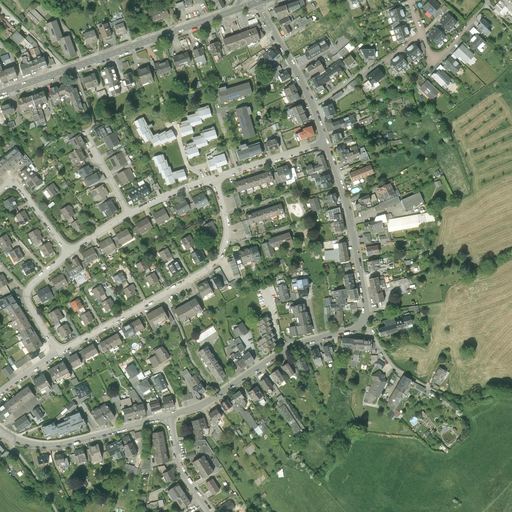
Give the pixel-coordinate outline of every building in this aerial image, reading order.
[(176,4),(178,10),(186,8),(185,7),(193,4),(191,0),(189,0),(183,2),(183,1),(176,4)] [(225,6),(221,0),(214,0),(215,1),(220,9),(225,6)] [(429,0),(422,8),(427,12),(436,3),(432,0),(429,0)] [(511,3),(508,0),(500,0),(493,7),(495,9),(499,12),(504,6),(511,12),(511,3)] [(289,13),(300,7),(298,1),(286,5),(289,13)] [(440,8),(436,3),(427,12),(431,17),(440,8)] [(286,5),(274,9),(277,16),(277,17),(289,13),(286,5)] [(166,6),(149,12),(152,21),(168,15),(169,15),(167,10),(166,6)] [(33,7),(27,14),(37,24),(43,18),(33,7)] [(388,13),(390,18),(403,14),(401,8),(388,13)] [(405,19),(403,14),(390,18),(392,24),(405,19)] [(448,14),(444,18),(454,27),(458,22),(448,14)] [(307,20),(305,16),(301,19),(296,22),(300,28),(313,21),(311,17),(307,20)] [(476,25),(486,34),(490,30),(487,27),(490,24),(482,16),(479,19),(481,20),(476,25)] [(114,22),(115,26),(124,23),(126,31),(123,32),(124,33),(130,31),(125,18),(114,22)] [(279,22),(282,27),(287,25),(292,23),(289,18),(279,22)] [(449,32),(454,27),(444,18),(440,23),(449,32)] [(0,21),(0,27),(8,34),(10,32),(7,30),(9,29),(7,27),(6,29),(3,26),(5,24),(1,20),(0,21)] [(52,42),(59,40),(63,39),(56,21),(46,24),(52,42)] [(100,27),(103,38),(112,35),(107,22),(103,24),(103,26),(100,27)] [(124,23),(115,26),(118,33),(123,32),(126,31),(124,23)] [(290,32),(287,25),(282,27),(286,34),(290,32)] [(393,30),(395,35),(407,31),(405,26),(393,30)] [(236,35),(242,32),(240,27),(234,29),(236,35)] [(480,33),(473,27),(469,32),(473,35),(474,33),(476,35),(476,34),(477,36),(480,33)] [(258,33),(256,28),(241,33),(245,45),(260,39),(258,33)] [(437,28),(432,33),(442,42),(446,37),(437,28)] [(84,34),(87,45),(98,41),(94,30),(84,34)] [(11,37),(18,44),(24,38),(16,31),(13,34),(11,37)] [(409,37),(407,31),(395,35),(397,41),(409,37)] [(245,45),(241,33),(223,40),(227,51),(245,45)] [(438,46),(442,42),(432,33),(428,38),(438,46)] [(477,36),(476,34),(476,35),(474,37),(474,36),(470,40),(468,43),(477,51),(480,48),(480,47),(481,45),(482,46),(485,43),(477,36)] [(28,36),(25,39),(33,46),(34,49),(38,48),(37,43),(28,36)] [(69,36),(63,39),(59,40),(65,58),(75,54),(69,36)] [(34,49),(33,46),(25,39),(24,38),(18,44),(18,45),(23,49),(21,50),(23,55),(25,54),(28,53),(27,51),(30,49),(31,50),(34,49)] [(329,48),(324,40),(317,44),(322,52),(329,48)] [(221,51),(218,42),(214,43),(209,45),(212,54),(221,51)] [(338,52),(337,54),(332,57),(335,62),(340,59),(342,57),(349,51),(350,52),(355,47),(350,42),(338,52)] [(308,60),(322,52),(317,44),(316,43),(306,49),(308,52),(304,54),(308,60)] [(415,45),(411,49),(417,56),(421,53),(415,45)] [(466,49),(462,45),(455,52),(459,56),(466,63),(473,56),(467,50),(470,48),(468,47),(466,49)] [(274,46),(271,49),(277,56),(280,53),(274,46)] [(38,48),(34,49),(41,69),(48,67),(44,57),(42,58),(38,48)] [(204,54),(202,48),(193,51),(196,57),(204,54)] [(32,72),(41,69),(34,49),(31,50),(34,60),(31,62),(28,53),(25,54),(32,72)] [(273,59),(277,56),(271,49),(267,52),(273,59)] [(412,60),(417,56),(411,49),(406,52),(412,60)] [(364,59),(367,59),(367,50),(360,50),(358,51),(360,55),(363,57),(364,59)] [(219,59),(222,58),(221,54),(222,54),(221,51),(212,54),(213,57),(218,55),(219,59)] [(187,52),(180,55),(183,64),(191,62),(187,52)] [(263,55),(265,58),(269,63),(273,59),(267,52),(263,55)] [(24,75),(32,72),(25,54),(23,55),(21,55),(24,64),(21,65),(24,75)] [(176,67),(183,64),(180,55),(173,57),(176,67)] [(355,61),(350,55),(343,61),(346,65),(349,69),(353,66),(352,64),(355,61)] [(401,55),(396,59),(404,68),(408,64),(401,55)] [(46,58),(49,66),(54,64),(52,59),(50,60),(49,57),(46,58)] [(449,57),(443,64),(454,74),(460,68),(449,57)] [(262,68),(269,63),(265,58),(258,64),(262,68)] [(336,64),(340,69),(346,65),(343,61),(341,59),(336,64)] [(399,71),(404,68),(396,59),(392,62),(399,71)] [(167,61),(161,63),(164,73),(171,70),(167,61)] [(312,65),(306,68),(310,75),(319,71),(321,74),(325,71),(319,61),(316,62),(315,64),(315,66),(313,66),(312,65)] [(158,75),(164,73),(161,63),(159,64),(159,63),(154,64),(158,75)] [(255,74),(262,68),(258,64),(258,63),(251,68),(255,74)] [(0,79),(1,83),(8,80),(5,70),(2,71),(0,64),(0,79)] [(336,64),(329,69),(334,77),(342,71),(340,69),(336,64)] [(14,67),(5,70),(8,80),(17,77),(14,67)] [(107,85),(109,85),(116,82),(118,81),(113,67),(101,71),(107,85)] [(153,79),(148,67),(137,71),(140,79),(142,84),(153,79)] [(384,76),(378,68),(366,78),(368,80),(372,85),(384,76)] [(321,74),(317,76),(322,85),(334,77),(329,69),(325,71),(321,74)] [(290,77),(287,71),(280,74),(279,75),(279,76),(282,82),(290,77)] [(443,72),(442,71),(440,73),(438,71),(435,74),(434,73),(431,76),(441,87),(445,83),(446,81),(448,83),(451,79),(451,80),(451,79),(443,72)] [(99,86),(94,73),(82,77),(84,82),(87,90),(99,86)] [(134,82),(131,73),(124,76),(125,81),(127,85),(134,82)] [(314,89),(322,85),(317,76),(310,80),(314,89)] [(372,85),(368,80),(363,84),(368,91),(373,87),(372,85)] [(427,81),(419,90),(431,101),(439,93),(427,81)] [(119,92),(116,82),(109,85),(112,95),(113,94),(119,92)] [(252,94),(249,82),(216,91),(220,103),(252,94)] [(298,90),(294,83),(290,85),(291,86),(284,89),(287,95),(298,90)] [(61,87),(58,88),(56,89),(59,97),(65,95),(64,93),(66,86),(66,84),(61,85),(61,87)] [(65,98),(70,97),(74,89),(73,87),(68,84),(66,86),(64,93),(65,95),(65,98)] [(56,89),(58,88),(57,86),(50,89),(54,102),(60,100),(59,97),(56,89)] [(72,100),(73,104),(74,104),(77,99),(80,98),(76,88),(74,89),(70,97),(71,100),(72,100)] [(105,90),(97,92),(100,102),(102,101),(101,97),(107,95),(105,90)] [(301,97),(298,90),(287,95),(290,102),(295,100),(295,101),(301,97)] [(341,91),(332,98),(333,100),(343,94),(341,91)] [(44,92),(32,96),(35,105),(37,105),(47,101),(44,92)] [(26,98),(24,99),(28,108),(33,106),(35,105),(32,96),(26,98)] [(402,101),(400,96),(391,99),(393,104),(402,101)] [(74,104),(73,104),(75,111),(76,112),(76,111),(83,109),(82,104),(80,98),(77,99),(74,104)] [(28,109),(28,108),(24,99),(18,101),(20,106),(22,111),(28,109)] [(13,106),(11,106),(10,104),(1,107),(4,116),(9,114),(13,112),(15,111),(13,106)] [(296,107),(289,110),(295,125),(308,120),(302,104),(296,107)] [(336,114),(332,104),(323,108),(327,117),(336,114)] [(32,116),(35,122),(37,121),(40,120),(35,105),(33,106),(33,107),(31,108),(33,116),(32,116)] [(37,106),(37,105),(35,105),(40,120),(44,119),(39,106),(38,106),(37,106)] [(179,126),(180,128),(191,125),(189,118),(200,115),(198,111),(209,108),(208,105),(206,106),(206,107),(196,109),(197,111),(195,112),(195,114),(187,116),(188,120),(180,122),(181,125),(179,126)] [(255,136),(246,107),(235,110),(243,140),(255,136)] [(198,111),(200,115),(201,120),(204,119),(204,118),(211,116),(209,108),(198,111)] [(202,123),(201,120),(200,115),(189,118),(191,125),(192,127),(195,126),(195,125),(202,123)] [(353,115),(338,120),(341,127),(341,128),(356,123),(353,115)] [(148,126),(143,118),(134,123),(138,129),(136,130),(140,137),(141,136),(145,143),(151,140),(155,147),(161,143),(162,145),(169,141),(169,142),(176,139),(171,130),(166,133),(165,131),(158,135),(158,134),(153,136),(149,129),(153,127),(151,124),(148,126)] [(324,122),(328,132),(334,130),(331,123),(330,120),(324,122)] [(334,130),(341,127),(338,120),(331,123),(334,130)] [(104,125),(100,127),(95,130),(100,140),(104,138),(109,135),(104,125)] [(193,133),(192,127),(191,125),(180,128),(183,137),(186,136),(186,135),(193,133)] [(185,148),(186,149),(197,146),(195,140),(205,137),(204,133),(214,130),(213,127),(212,128),(202,131),(202,133),(200,134),(201,136),(192,138),(194,142),(192,143),(193,146),(187,147),(185,148)] [(314,135),(311,127),(304,129),(304,131),(296,135),(297,137),(298,137),(300,142),(307,139),(306,138),(314,135)] [(204,133),(205,137),(207,142),(210,141),(210,140),(217,138),(214,130),(204,133)] [(118,136),(116,132),(109,135),(104,138),(110,149),(120,144),(116,137),(118,136)] [(342,139),(340,133),(331,136),(333,142),(342,139)] [(85,145),(80,134),(76,137),(70,140),(76,150),(80,148),(85,145)] [(276,142),(280,141),(282,146),(284,145),(281,134),(278,135),(274,136),(275,139),(276,142)] [(208,145),(207,142),(205,137),(195,140),(197,146),(197,149),(201,148),(200,147),(208,145)] [(276,142),(275,139),(266,142),(267,144),(269,151),(276,148),(276,149),(278,149),(276,142)] [(262,153),(259,142),(234,150),(238,161),(262,153)] [(199,155),(197,149),(197,146),(186,149),(189,159),(192,158),(192,157),(199,155)] [(343,163),(347,162),(345,155),(348,153),(347,149),(345,150),(343,146),(335,149),(340,163),(342,162),(343,163)] [(352,152),(348,153),(345,155),(347,162),(350,160),(358,156),(360,155),(358,150),(356,146),(350,148),(352,152)] [(358,150),(360,155),(358,156),(361,163),(369,160),(364,147),(358,150)] [(22,155),(16,148),(4,157),(12,166),(21,159),(23,157),(22,155)] [(80,148),(76,150),(70,153),(75,164),(86,158),(80,148)] [(115,169),(121,165),(127,162),(122,152),(110,159),(115,169)] [(24,153),(22,155),(23,157),(21,159),(26,165),(31,161),(24,153)] [(224,154),(213,157),(213,159),(208,161),(211,170),(217,168),(216,167),(227,163),(226,160),(224,154)] [(320,164),(322,169),(323,171),(328,169),(325,162),(326,161),(323,154),(316,157),(319,164),(320,164)] [(187,179),(184,170),(172,173),(170,167),(169,167),(167,160),(165,161),(163,155),(154,158),(156,165),(157,165),(159,172),(161,171),(163,178),(165,178),(167,185),(175,183),(174,180),(179,179),(179,182),(187,179)] [(12,166),(4,157),(0,160),(0,175),(0,176),(12,166)] [(78,167),(79,170),(87,166),(84,161),(73,167),(75,169),(78,167)] [(35,168),(32,164),(27,168),(25,170),(20,174),(26,181),(35,175),(32,171),(35,168)] [(87,166),(79,170),(83,177),(92,171),(89,165),(87,166)] [(288,169),(287,165),(281,167),(286,180),(291,179),(288,169)] [(308,174),(315,171),(313,167),(312,165),(306,167),(308,174)] [(373,173),(370,165),(363,168),(366,176),(373,173)] [(286,180),(281,167),(276,169),(277,172),(281,182),(286,180)] [(135,178),(129,168),(126,170),(118,174),(123,184),(135,178)] [(288,169),(291,179),(292,183),(295,182),(295,180),(297,179),(294,168),(288,169)] [(366,176),(363,168),(356,171),(359,179),(366,176)] [(271,171),(263,173),(266,182),(273,180),(271,174),(271,171)] [(358,184),(356,180),(359,179),(356,171),(349,173),(353,182),(354,185),(358,184)] [(100,179),(97,173),(85,179),(88,185),(100,179)] [(263,173),(256,176),(259,185),(266,182),(263,173)] [(36,174),(35,175),(26,181),(28,184),(29,183),(32,187),(31,189),(32,190),(34,190),(34,189),(35,188),(41,183),(39,182),(40,180),(36,174)] [(317,185),(321,184),(323,190),(334,187),(332,181),(330,174),(321,177),(322,179),(316,181),(317,185)] [(256,176),(249,178),(252,187),(259,185),(256,176)] [(249,178),(242,181),(245,189),(252,187),(249,178)] [(242,181),(235,183),(237,191),(238,192),(245,189),(242,181)] [(59,192),(52,183),(42,191),(49,200),(59,192)] [(145,184),(137,188),(142,198),(151,194),(145,184)] [(378,189),(381,194),(392,189),(389,184),(384,186),(378,189)] [(91,191),(94,196),(96,201),(101,199),(105,196),(109,195),(106,190),(104,185),(96,189),(91,191)] [(137,188),(128,193),(134,203),(142,198),(137,188)] [(392,189),(381,194),(383,200),(394,194),(392,189)] [(242,205),(238,192),(237,191),(232,193),(237,207),(242,205)] [(423,202),(419,192),(401,200),(405,210),(423,202)] [(209,203),(203,193),(192,199),(194,202),(196,207),(198,209),(209,203)] [(328,196),(330,204),(335,202),(338,201),(336,194),(328,196)] [(394,194),(383,200),(384,203),(396,198),(394,194)] [(369,196),(369,195),(358,200),(359,204),(364,203),(370,202),(369,196)] [(13,197),(4,202),(9,212),(11,211),(16,208),(18,207),(13,197)] [(397,197),(396,198),(384,203),(373,207),(375,212),(400,202),(397,197)] [(320,210),(317,198),(310,200),(312,209),(307,210),(309,213),(320,210)] [(185,199),(174,206),(179,216),(191,209),(189,205),(185,199)] [(118,213),(112,200),(106,203),(99,206),(101,211),(105,209),(110,217),(118,213)] [(364,203),(359,204),(355,204),(356,211),(366,209),(364,203)] [(283,213),(280,204),(273,206),(276,215),(283,213)] [(75,215),(69,205),(60,210),(66,220),(67,219),(71,216),(75,215)] [(276,215),(273,206),(266,208),(269,218),(276,215)] [(164,208),(153,215),(154,217),(157,222),(158,224),(169,218),(164,208)] [(269,218),(266,208),(259,211),(262,220),(269,218)] [(29,220),(24,210),(19,213),(15,215),(21,225),(29,220)] [(262,220),(259,211),(252,213),(255,222),(262,220)] [(255,222),(252,213),(245,215),(246,220),(248,225),(255,222)] [(343,221),(341,214),(333,215),(333,219),(334,223),(343,221)] [(374,221),(363,224),(365,230),(372,228),(374,233),(384,231),(382,223),(386,222),(385,214),(375,217),(374,221)] [(426,223),(424,214),(388,220),(389,223),(387,224),(388,229),(388,232),(419,227),(418,222),(421,222),(422,224),(426,223)] [(67,226),(71,223),(74,221),(71,216),(67,219),(68,222),(65,223),(67,226)] [(141,232),(141,233),(153,226),(152,225),(149,220),(147,217),(136,223),(137,225),(141,232)] [(85,228),(80,219),(74,221),(71,223),(76,233),(85,228)] [(252,236),(248,225),(246,220),(241,222),(247,238),(252,236)] [(344,230),(343,221),(334,223),(336,231),(339,231),(342,230),(344,230)] [(217,231),(212,222),(203,227),(208,236),(217,231)] [(42,238),(37,229),(28,234),(30,238),(33,243),(40,240),(42,238)] [(132,238),(127,229),(116,235),(117,236),(121,244),(132,238)] [(379,237),(380,242),(390,240),(388,232),(388,229),(385,230),(386,236),(379,237)] [(289,233),(276,237),(279,245),(286,242),(288,248),(294,246),(293,245),(291,238),(289,233)] [(10,245),(12,244),(7,235),(0,238),(0,243),(3,249),(10,245)] [(190,235),(181,240),(186,249),(187,249),(192,246),(195,244),(190,235)] [(117,236),(111,239),(116,248),(116,249),(122,246),(121,244),(117,236)] [(110,237),(98,243),(100,247),(104,254),(116,248),(111,239),(110,237)] [(272,247),(279,245),(276,237),(262,242),(266,256),(268,255),(269,257),(273,255),(272,253),(274,253),(272,247)] [(36,249),(40,247),(43,245),(40,240),(33,243),(36,249)] [(54,252),(48,242),(43,245),(40,247),(45,256),(50,254),(54,252)] [(350,260),(347,242),(344,242),(339,243),(341,255),(340,255),(341,260),(341,262),(342,262),(349,260),(350,260)] [(13,250),(10,245),(3,249),(6,254),(13,250)] [(257,245),(251,247),(254,259),(260,257),(257,245)] [(379,252),(377,245),(366,247),(368,254),(379,252)] [(93,247),(81,254),(85,260),(87,264),(98,257),(97,256),(93,248),(93,247)] [(239,251),(239,252),(243,262),(254,259),(251,247),(239,251)] [(18,248),(10,253),(15,262),(24,257),(18,248)] [(167,248),(159,253),(163,261),(167,259),(172,256),(167,248)] [(205,258),(200,249),(195,252),(191,254),(196,264),(205,258)] [(239,252),(233,254),(234,258),(236,264),(243,262),(239,252)] [(73,263),(67,267),(72,276),(83,270),(82,268),(79,263),(76,258),(71,260),(73,263)] [(241,277),(236,264),(234,258),(228,259),(235,279),(241,277)] [(144,260),(136,265),(140,273),(144,271),(149,268),(144,260)] [(378,265),(377,260),(367,262),(369,271),(379,269),(378,265)] [(21,266),(27,275),(36,270),(30,261),(25,264),(21,266)] [(170,265),(169,265),(173,274),(182,269),(177,261),(175,262),(170,265)] [(64,269),(65,271),(69,278),(72,276),(67,267),(64,269)] [(216,273),(217,276),(223,286),(228,283),(221,270),(216,273)] [(70,281),(69,278),(65,271),(62,272),(62,274),(67,283),(70,281)] [(122,272),(114,277),(118,285),(122,283),(126,281),(127,280),(122,272)] [(147,277),(146,277),(150,286),(159,281),(154,273),(152,274),(147,277)] [(62,274),(51,280),(55,286),(57,289),(68,283),(67,283),(62,274)] [(356,289),(354,274),(344,276),(346,289),(347,289),(347,290),(356,289)] [(217,276),(212,279),(218,290),(223,287),(223,286),(217,276)] [(389,282),(390,288),(411,283),(410,277),(389,282)] [(292,284),(293,292),(294,293),(298,292),(299,297),(307,295),(306,287),(309,287),(308,278),(296,280),(297,283),(292,284)] [(378,279),(377,278),(369,280),(372,294),(381,292),(379,285),(378,279)] [(206,281),(196,287),(200,293),(202,298),(212,293),(206,281)] [(281,300),(281,301),(290,298),(286,284),(277,286),(281,300)] [(0,287),(0,290),(3,295),(10,292),(6,285),(0,287)] [(100,285),(92,290),(96,298),(105,294),(100,285)] [(123,290),(128,298),(136,293),(134,290),(136,289),(134,286),(133,285),(129,286),(125,289),(123,290)] [(48,287),(37,293),(38,295),(42,301),(42,302),(53,296),(52,294),(49,289),(48,287)] [(334,295),(335,295),(336,304),(342,304),(346,304),(345,298),(350,298),(349,294),(348,294),(347,290),(347,289),(346,289),(333,291),(334,295)] [(357,289),(356,289),(347,290),(348,294),(349,294),(350,298),(350,300),(359,298),(357,289)] [(381,292),(372,294),(374,303),(384,301),(381,292)] [(99,304),(102,302),(108,299),(105,294),(96,298),(99,304)] [(5,308),(16,302),(11,295),(0,299),(0,304),(3,309),(5,308)] [(37,304),(42,301),(38,295),(33,297),(37,304)] [(79,298),(70,303),(75,311),(79,309),(83,306),(79,298)] [(106,311),(115,306),(110,298),(108,299),(102,302),(106,311)] [(196,298),(189,302),(195,313),(196,315),(203,311),(196,298)] [(5,308),(8,315),(19,308),(16,302),(5,308)] [(188,317),(195,313),(189,302),(182,306),(188,317)] [(305,304),(294,306),(290,307),(292,314),(296,313),(307,311),(305,304)] [(189,318),(188,317),(182,306),(175,310),(176,313),(182,322),(189,318)] [(162,307),(154,311),(161,323),(168,319),(164,312),(162,307)] [(23,314),(19,308),(8,315),(12,321),(23,314)] [(58,308),(49,313),(54,323),(58,321),(63,318),(58,308)] [(167,310),(164,312),(168,319),(170,322),(174,321),(167,310)] [(82,315),(80,316),(85,324),(93,319),(89,311),(86,313),(82,315)] [(153,327),(161,323),(154,311),(146,315),(153,327)] [(296,313),(298,326),(310,324),(308,311),(307,311),(296,313)] [(342,311),(336,311),(336,314),(334,314),(334,319),(336,319),(336,324),(342,324),(342,311)] [(27,320),(23,314),(12,321),(10,322),(14,328),(17,326),(27,320)] [(272,324),(269,320),(271,319),(268,315),(257,323),(260,326),(258,327),(261,331),(260,332),(262,336),(263,338),(257,342),(260,346),(258,347),(261,351),(259,352),(262,356),(278,345),(275,341),(277,340),(274,336),(275,335),(271,330),(273,329),(270,325),(272,324)] [(401,318),(402,320),(403,325),(412,323),(409,316),(401,318)] [(397,331),(396,329),(394,322),(393,318),(384,321),(386,327),(378,329),(380,336),(397,331)] [(139,319),(130,324),(135,333),(144,328),(142,324),(140,320),(139,319)] [(31,327),(27,320),(17,326),(21,333),(31,327)] [(402,320),(394,322),(396,329),(404,327),(403,325),(402,320)] [(240,326),(233,331),(237,337),(243,333),(245,335),(249,332),(243,322),(239,325),(240,326)] [(61,326),(58,328),(63,338),(72,333),(66,323),(61,326)] [(311,323),(310,324),(298,326),(290,327),(292,336),(313,333),(311,323)] [(127,337),(135,333),(130,324),(122,328),(122,329),(125,334),(127,337)] [(195,338),(198,343),(216,332),(213,326),(195,338)] [(35,333),(31,327),(21,333),(20,333),(23,340),(35,333)] [(38,339),(35,333),(23,340),(22,341),(25,347),(38,339)] [(117,334),(108,338),(113,347),(122,342),(119,337),(117,334)] [(105,352),(113,347),(108,338),(100,343),(100,344),(103,349),(105,352)] [(233,341),(235,344),(237,347),(242,343),(239,338),(233,341)] [(343,348),(352,349),(353,339),(343,338),(343,348)] [(42,346),(38,339),(25,347),(29,353),(31,352),(32,352),(35,350),(42,346)] [(361,349),(362,349),(363,340),(353,339),(352,349),(355,349),(361,349)] [(372,340),(363,340),(362,349),(372,350),(372,342),(372,340)] [(246,349),(242,343),(237,347),(238,349),(240,351),(241,353),(246,349)] [(98,352),(93,344),(82,351),(87,358),(98,352)] [(332,344),(324,347),(326,353),(326,355),(331,354),(334,353),(332,344)] [(199,351),(209,367),(218,362),(207,346),(199,351)] [(155,351),(157,355),(162,363),(170,358),(167,351),(162,347),(155,351)] [(317,349),(311,351),(313,358),(317,356),(319,355),(318,353),(317,349)] [(358,361),(361,349),(355,349),(353,360),(358,361)] [(38,355),(35,350),(32,352),(31,352),(29,353),(27,355),(30,359),(30,360),(38,355)] [(234,354),(239,360),(243,357),(243,356),(241,353),(240,351),(234,354)] [(243,356),(243,357),(249,365),(255,360),(249,352),(243,356)] [(77,354),(68,358),(73,367),(82,363),(77,354)] [(27,355),(12,366),(15,370),(30,359),(27,355)] [(154,367),(162,363),(157,355),(149,359),(154,367)] [(240,371),(249,365),(243,357),(239,360),(235,363),(236,365),(239,369),(240,371)] [(303,357),(296,361),(302,373),(309,369),(303,357)] [(377,361),(374,363),(382,369),(385,365),(379,360),(377,361)] [(63,362),(56,366),(62,377),(69,373),(63,362)] [(228,377),(218,362),(209,367),(219,383),(228,377)] [(295,373),(288,363),(282,367),(289,377),(295,373)] [(138,374),(133,364),(126,369),(131,378),(136,375),(138,374)] [(6,377),(13,372),(8,366),(2,371),(6,377)] [(55,382),(62,377),(56,366),(48,371),(55,382)] [(439,368),(431,380),(438,384),(446,372),(439,368)] [(193,388),(197,386),(191,378),(192,377),(187,369),(182,372),(193,388)] [(278,369),(272,374),(275,380),(278,384),(285,380),(278,369)] [(384,375),(383,375),(380,371),(372,376),(375,381),(369,392),(379,397),(387,382),(384,378),(385,376),(384,375)] [(44,374),(34,380),(41,393),(51,388),(52,387),(49,383),(44,374)] [(195,375),(192,377),(191,378),(197,386),(201,383),(195,375)] [(403,375),(395,389),(402,393),(410,379),(403,375)] [(154,379),(157,385),(164,382),(161,376),(154,379)] [(267,377),(260,381),(267,391),(273,387),(267,377)] [(150,387),(146,380),(143,382),(139,385),(143,392),(150,387)] [(167,387),(164,382),(157,385),(160,391),(166,387),(167,387)] [(90,393),(85,383),(74,388),(79,399),(90,393)] [(206,391),(201,383),(197,386),(193,388),(199,397),(203,394),(202,393),(206,391)] [(57,384),(54,385),(55,388),(54,389),(58,396),(62,394),(57,384)] [(17,394),(17,395),(23,403),(34,395),(28,386),(17,394)] [(257,386),(248,392),(249,394),(248,394),(252,399),(253,398),(254,401),(263,395),(257,386)] [(395,389),(388,402),(395,406),(402,393),(395,389)] [(132,397),(136,397),(139,397),(134,390),(131,392),(111,397),(113,403),(132,397)] [(240,391),(233,396),(235,399),(240,407),(241,406),(246,403),(243,399),(244,398),(240,391)] [(192,399),(191,393),(179,396),(181,402),(192,399)] [(24,404),(23,403),(17,395),(6,403),(13,412),(24,404)] [(276,403),(279,408),(285,405),(301,429),(304,427),(282,395),(277,398),(279,401),(276,403)] [(162,399),(165,408),(174,406),(171,396),(162,399)] [(144,405),(139,397),(136,397),(138,406),(144,405)] [(227,399),(221,403),(226,410),(232,406),(229,402),(227,399)] [(235,399),(232,401),(239,410),(242,408),(241,406),(240,407),(235,399)] [(67,406),(67,407),(68,408),(71,411),(78,405),(74,400),(70,403),(67,406)] [(161,409),(158,400),(149,403),(151,409),(152,412),(161,409)] [(239,411),(239,410),(232,401),(229,402),(232,406),(236,413),(239,411)] [(388,402),(386,405),(392,411),(395,406),(388,402)] [(13,412),(6,403),(0,406),(0,416),(1,417),(2,417),(3,419),(13,412)] [(108,403),(100,408),(108,419),(108,420),(116,415),(108,403)] [(138,406),(133,407),(135,416),(146,414),(144,405),(138,406)] [(303,432),(301,429),(285,405),(279,408),(298,436),(303,432)] [(45,414),(43,411),(39,406),(34,410),(40,418),(45,414)] [(101,424),(108,419),(100,408),(100,407),(93,412),(101,424)] [(126,419),(135,416),(133,407),(124,410),(126,419)] [(244,411),(242,408),(239,410),(239,411),(252,431),(255,429),(258,427),(258,426),(248,411),(244,411)] [(217,409),(209,415),(212,420),(214,422),(222,417),(217,409)] [(83,417),(80,411),(72,414),(65,417),(66,419),(70,429),(71,431),(83,427),(82,425),(86,423),(85,420),(84,417),(83,417)] [(20,419),(25,426),(31,422),(26,415),(20,419)] [(203,428),(207,429),(204,418),(192,421),(194,428),(203,428)] [(20,419),(15,422),(20,429),(25,426),(20,419)] [(70,429),(66,419),(57,423),(56,423),(55,421),(43,425),(46,433),(51,432),(52,434),(60,431),(60,433),(70,429)] [(210,422),(216,431),(221,438),(225,444),(229,441),(217,424),(216,425),(214,422),(212,420),(210,422)] [(258,426),(258,427),(262,433),(268,429),(264,423),(258,426)] [(202,440),(203,428),(194,428),(193,445),(201,446),(206,446),(206,441),(206,440),(205,440),(202,440)] [(157,453),(166,451),(163,431),(153,433),(157,453)] [(216,441),(221,438),(216,431),(213,433),(214,434),(212,435),(216,441)] [(120,440),(123,446),(132,442),(128,435),(120,440)] [(121,448),(123,446),(120,440),(105,447),(107,451),(110,456),(116,453),(122,450),(121,448)] [(214,453),(206,441),(206,446),(206,453),(214,453)] [(137,452),(132,442),(123,446),(128,456),(137,452)] [(256,447),(252,443),(249,445),(250,446),(248,448),(246,446),(243,448),(249,455),(257,450),(255,448),(256,447)] [(102,458),(98,444),(89,447),(90,449),(92,454),(93,460),(93,461),(102,458)] [(83,449),(75,451),(75,454),(77,461),(78,464),(87,462),(84,450),(83,449)] [(125,456),(122,450),(116,453),(118,459),(125,456)] [(168,462),(166,451),(157,453),(156,453),(157,463),(168,462)] [(53,454),(38,455),(39,463),(53,462),(53,454)] [(63,454),(54,456),(56,464),(61,463),(62,468),(69,467),(67,458),(64,459),(63,454)] [(203,455),(193,462),(203,477),(213,471),(203,455)] [(8,473),(10,471),(3,464),(1,466),(8,473)] [(124,471),(133,474),(135,467),(126,464),(124,471)] [(162,474),(163,473),(168,472),(164,466),(158,467),(162,474)] [(163,473),(167,483),(175,479),(172,470),(168,472),(163,473)] [(206,483),(209,489),(216,485),(212,479),(206,483)] [(179,483),(167,491),(173,501),(176,499),(185,494),(185,493),(179,483)] [(220,490),(216,485),(209,489),(213,495),(220,490)] [(190,502),(185,494),(176,499),(181,508),(185,506),(190,502)] [(150,504),(146,505),(148,511),(164,507),(163,500),(150,503),(150,504)] [(231,500),(221,506),(224,511),(230,509),(231,510),(235,507),(231,500)]
